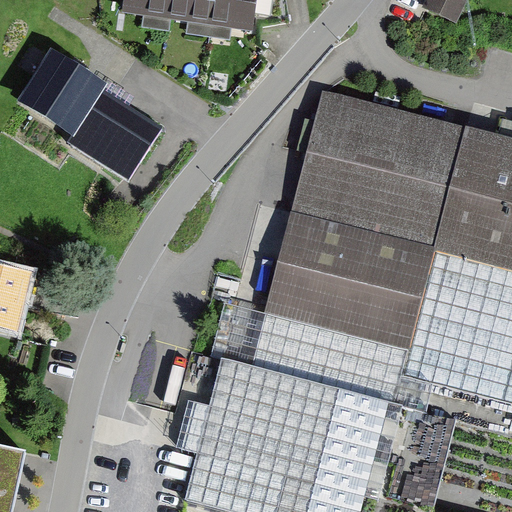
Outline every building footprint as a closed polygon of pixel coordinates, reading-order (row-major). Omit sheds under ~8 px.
[(122,0),(120,15),(248,35),(253,0),(122,0)] [(466,0),(431,0),(427,11),(457,23),(466,0)] [(20,120),(129,189),(162,138),(53,69),(20,120)] [(511,275),(511,144),(324,96),(268,311),(409,348),(434,255),(511,275)] [(0,283),(0,349),(15,354),(33,293),(0,283)] [(190,401),(213,405),(222,360),(195,355),(181,420),(155,415),(152,430),(182,437),(190,401)] [(0,511),(10,511),(23,453),(0,448),(0,511)]
